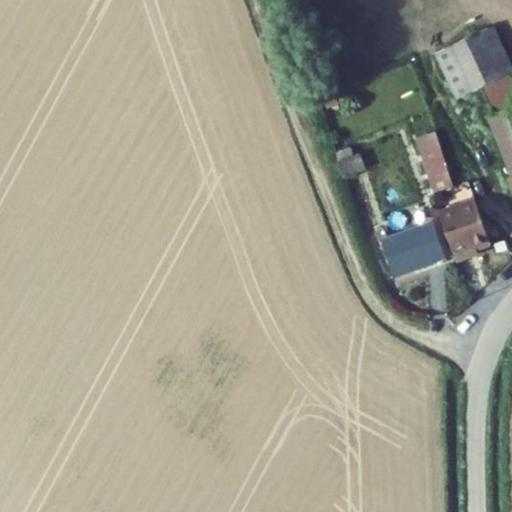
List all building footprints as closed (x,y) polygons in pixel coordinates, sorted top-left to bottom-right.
[(427,31),(446,80),(476,67),(504,55),(485,7),(427,31)] [(502,179),(511,207),(511,74),(504,55),(476,67),(488,101),(483,104),(508,174),(502,179)] [(426,186),(445,180),(426,128),(408,134),(426,186)] [(468,193),(433,205),(450,254),(465,249),(464,244),(484,237),(468,193)] [(381,230),(395,268),(438,252),(425,214),(381,230)]
